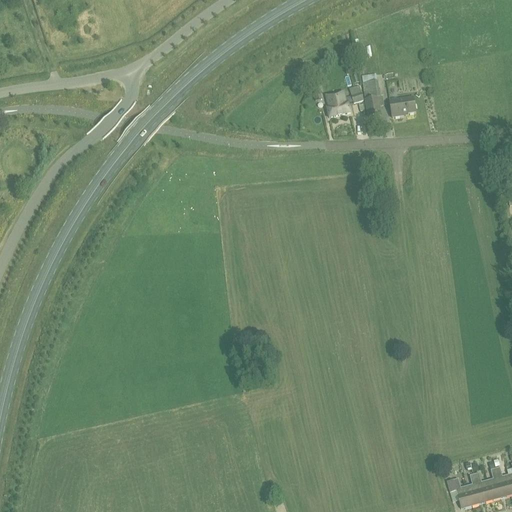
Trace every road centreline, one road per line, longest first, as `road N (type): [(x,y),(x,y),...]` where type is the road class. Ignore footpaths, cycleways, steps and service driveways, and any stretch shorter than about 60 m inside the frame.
road 1 (primary): [(0,411),(24,323),(88,196),(190,79),(300,0)]
road 2 (residential): [(325,145),(511,133)]
road 3 (unclassified): [(0,266),(47,178),(101,131)]
road 4 (unclassified): [(0,92),(131,68)]
